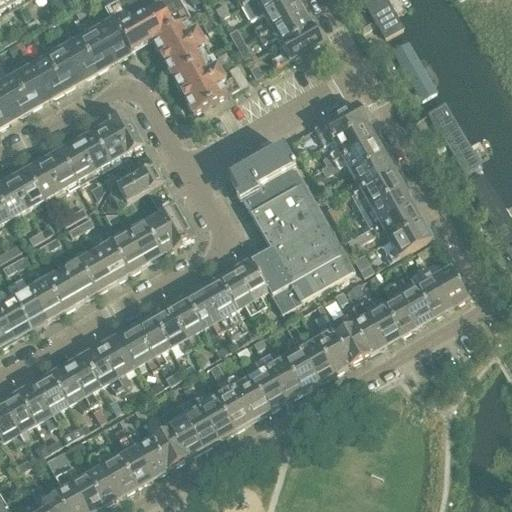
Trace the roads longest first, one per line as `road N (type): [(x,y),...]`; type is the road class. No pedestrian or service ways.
road 1 (residential): [(133,511),(483,310),(486,293),(360,75)]
road 2 (residential): [(0,378),(215,252),(218,226),(188,173)]
road 3 (residential): [(188,173),(146,101),(123,90),(0,159)]
road 4 (residential): [(188,173),(360,75)]
